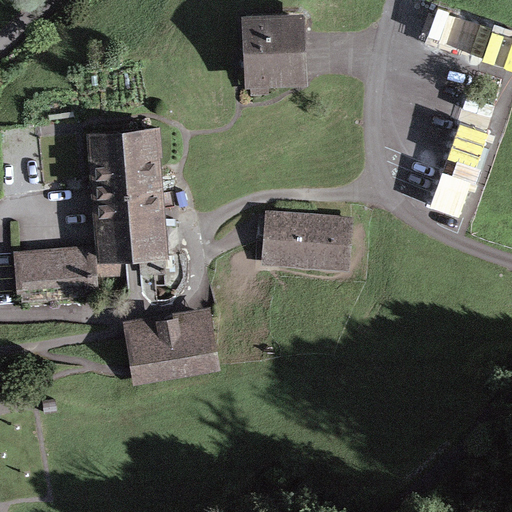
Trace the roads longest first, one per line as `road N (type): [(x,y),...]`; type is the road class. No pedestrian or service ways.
road 1 (residential): [(400,0),(372,111),(375,159),(388,189),(411,214),(465,242),(511,254)]
road 2 (residential): [(511,406),(399,511)]
